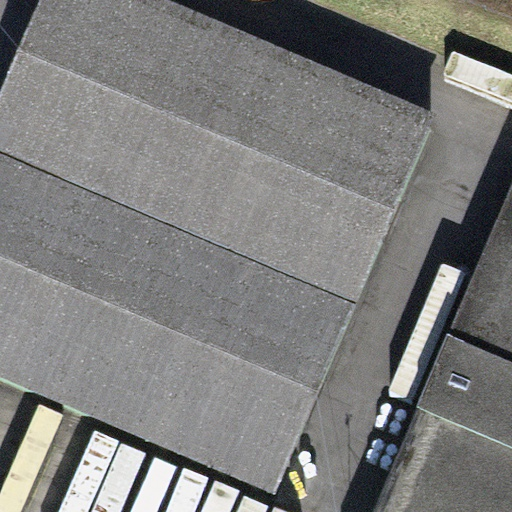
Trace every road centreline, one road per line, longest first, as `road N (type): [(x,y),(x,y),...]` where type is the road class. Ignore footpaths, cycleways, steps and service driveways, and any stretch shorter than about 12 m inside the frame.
road 1 (unknown): [(329,511),(484,90)]
road 2 (unknown): [(260,0),(484,90)]
